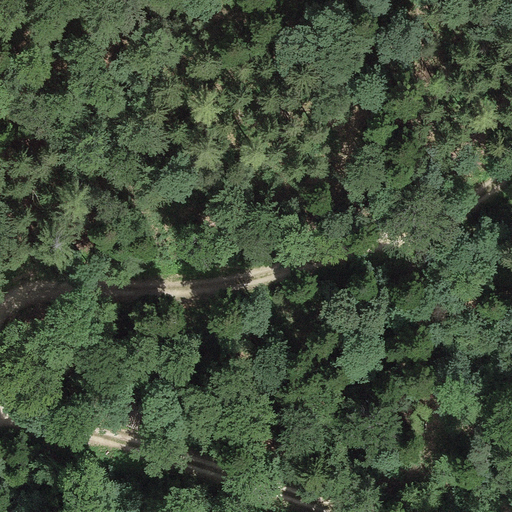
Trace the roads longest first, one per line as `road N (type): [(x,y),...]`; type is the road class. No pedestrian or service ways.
road 1 (track): [(511,169),(447,217),(392,238),(221,276),(54,280),(0,304)]
road 2 (track): [(0,387),(25,411),(56,423),(335,511)]
